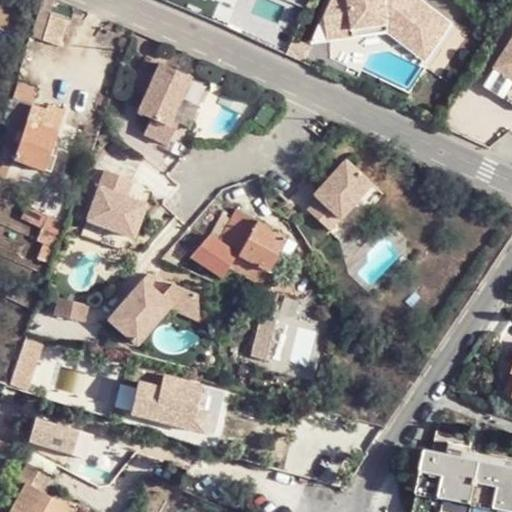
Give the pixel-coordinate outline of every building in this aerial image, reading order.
[(39,41),(51,0),(38,0),(26,35),(29,37),(39,41)] [(59,48),(76,5),(63,0),(51,0),(39,41),(59,48)] [(355,38),(388,34),(423,61),(434,47),(450,27),(415,0),(330,0),(324,19),(326,41),(355,37),(355,38)] [(326,41),(324,19),(313,43),(326,41)] [(511,38),(480,87),(500,100),(511,82),(511,38)] [(188,78),(143,58),(131,85),(145,92),(135,113),(148,119),(141,135),(165,146),(175,126),(168,123),(188,78)] [(511,82),(500,100),(511,107),(511,82)] [(10,160),(43,171),(62,113),(44,107),(42,112),(28,107),(10,160)] [(304,205),(326,226),(370,182),(344,157),(312,190),(316,194),(304,205)] [(128,237),(139,204),(120,198),(125,181),(97,172),(80,222),(128,237)] [(218,273),(227,268),(256,222),(237,211),(219,246),(210,239),(191,259),(218,273)] [(40,232),(58,239),(64,222),(47,216),(40,232)] [(128,237),(80,222),(76,238),(117,251),(128,237)] [(256,222),(227,268),(258,286),(267,271),(278,277),(296,245),(286,239),(256,222)] [(140,281),(148,288),(153,278),(145,275),(140,281)] [(140,281),(105,320),(133,345),(166,307),(168,306),(158,297),(148,288),(140,281)] [(168,306),(166,307),(195,320),(195,295),(169,284),(158,297),(168,306)] [(86,304),(57,296),(52,313),(81,321),(86,304)] [(252,317),(249,357),(268,359),(272,319),(252,317)] [(28,335),(10,384),(26,389),(43,340),(28,335)] [(511,398),(511,339),(495,377),(511,384),(506,396),(511,398)] [(100,360),(85,356),(82,369),(95,373),(100,360)] [(133,387),(131,391),(127,418),(216,437),(223,402),(200,397),(202,387),(165,376),(160,393),(133,387)] [(511,384),(495,377),(490,389),(506,396),(511,384)] [(4,392),(0,404),(11,408),(15,395),(4,392)] [(511,511),(511,464),(411,446),(398,511),(399,511),(511,511)] [(64,511),(67,507),(35,489),(44,473),(18,459),(8,477),(16,481),(0,510),(0,511),(64,511)]
